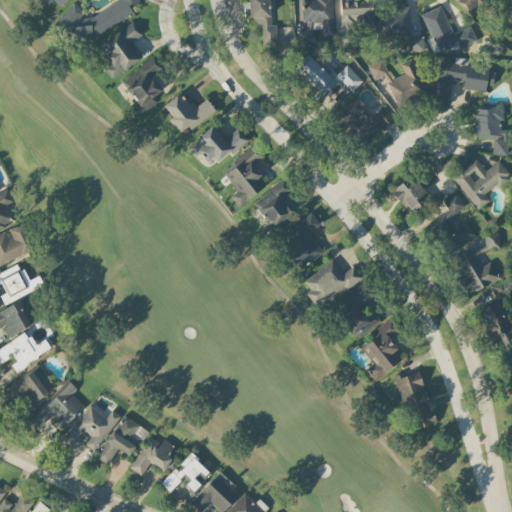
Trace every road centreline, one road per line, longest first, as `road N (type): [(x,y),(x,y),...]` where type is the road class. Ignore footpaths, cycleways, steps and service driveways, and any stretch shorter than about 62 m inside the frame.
road 1 (residential): [(191,0),(222,80),(282,137),(423,316),(494,511)]
road 2 (residential): [(498,511),(487,406),(444,303),(354,185),(238,56),(215,0)]
road 3 (residential): [(0,449),(124,508)]
road 4 (residential): [(334,204),(404,141),(435,136)]
